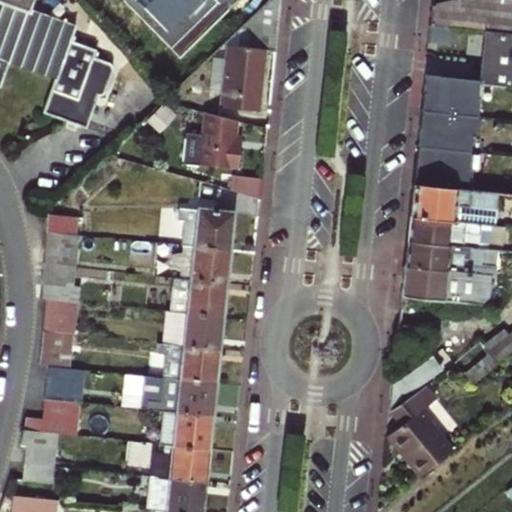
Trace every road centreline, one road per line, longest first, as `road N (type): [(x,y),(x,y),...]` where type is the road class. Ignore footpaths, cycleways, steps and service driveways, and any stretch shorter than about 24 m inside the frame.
road 1 (secondary): [(324,0),(282,318)]
road 2 (secondary): [(361,319),(389,0)]
road 3 (residential): [(0,437),(21,306),(0,189)]
road 4 (secondary): [(277,363),(268,511)]
road 5 (secondary): [(335,511),(359,373)]
